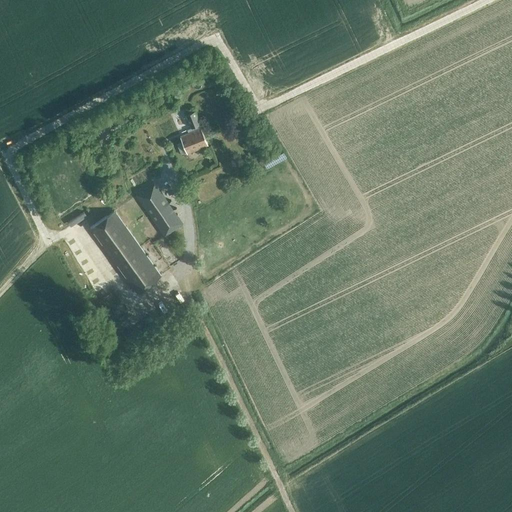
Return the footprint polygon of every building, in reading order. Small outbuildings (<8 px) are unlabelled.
[(180,137),(187,153),(208,145),(201,128),(193,108),(187,110),(187,111),(185,112),(191,128),(187,130),(189,133),(180,137)] [(167,181),(172,179),(166,169),(161,171),(167,181)] [(136,195),(165,236),(183,224),(154,182),(136,195)] [(74,219),(89,208),(85,203),(70,213),(74,219)] [(90,227),(137,292),(161,276),(114,210),(90,227)] [(105,303),(118,321),(128,313),(115,295),(105,303)]
